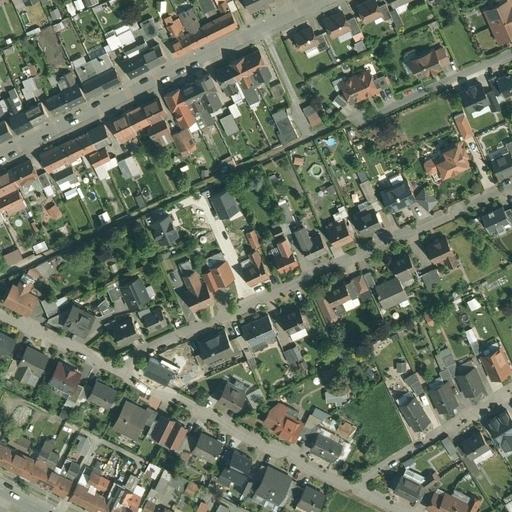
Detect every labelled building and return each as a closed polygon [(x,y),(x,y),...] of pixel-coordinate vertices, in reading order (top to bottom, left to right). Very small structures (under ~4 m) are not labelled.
[(75,0),(68,2),(72,14),(78,12),(75,0)] [(75,0),(80,9),(87,6),(84,0),(75,0)] [(159,0),(160,9),(168,9),(168,0),(159,0)] [(212,0),(197,0),(203,12),(215,6),(212,0)] [(229,7),(225,0),(216,0),(222,11),(229,7)] [(246,0),(251,10),(268,3),(266,0),(246,0)] [(375,0),(366,0),(364,1),(364,2),(358,5),(366,21),(381,14),(382,13),(378,6),(375,0)] [(424,0),(417,0),(410,3),(413,12),(416,11),(415,9),(423,5),(424,7),(427,6),(424,0)] [(511,5),(509,0),(504,0),(493,5),(496,13),(488,16),(496,33),(503,29),(507,37),(511,34),(511,5)] [(389,10),(386,2),(378,6),(382,13),(381,14),(384,19),(392,16),(389,10)] [(52,10),(55,19),(63,15),(60,7),(52,10)] [(404,23),(396,7),(389,10),(392,16),(397,26),(404,23)] [(342,11),(325,19),(333,36),(343,31),(343,30),(349,27),(350,27),(346,20),(342,11)] [(231,12),(203,25),(209,38),(210,38),(238,24),(231,12)] [(198,22),(194,13),(187,16),(192,25),(198,22)] [(152,16),(140,22),(148,38),(160,32),(152,16)] [(192,25),(187,16),(182,18),(187,28),(192,25)] [(354,16),(346,20),(350,27),(349,27),(353,34),(361,30),(354,16)] [(183,30),(178,18),(173,20),(174,22),(179,32),(183,30)] [(174,22),(168,25),(173,35),(179,32),(174,22)] [(203,25),(187,33),(193,46),(209,38),(203,25)] [(311,27),(305,29),(304,29),(301,30),(301,32),(295,34),(302,49),(315,42),(318,41),(316,36),(311,27)] [(361,30),(353,34),(355,40),(364,36),(361,30)] [(329,46),(322,32),(316,36),(318,41),(315,42),(319,50),(329,46)] [(115,33),(107,37),(112,49),(121,44),(115,33)] [(187,33),(171,41),(177,54),(193,46),(187,33)] [(147,44),(143,34),(135,38),(140,48),(147,44)] [(135,38),(127,42),(132,51),(140,48),(135,38)] [(360,48),(368,46),(366,39),(358,42),(360,48)] [(159,43),(142,52),(148,66),(149,66),(166,58),(159,43)] [(443,47),(435,50),(441,64),(449,61),(443,47)] [(140,48),(132,51),(134,56),(142,52),(140,48)] [(259,49),(245,56),(244,56),(230,63),(237,78),(240,77),(248,73),(255,70),(263,66),(266,64),(259,49)] [(434,49),(427,53),(425,52),(418,55),(417,57),(412,59),(411,61),(414,67),(416,67),(419,76),(427,72),(429,73),(442,67),(441,64),(435,50),(434,49)] [(107,51),(91,58),(105,87),(121,80),(107,51)] [(134,56),(124,61),(131,74),(148,66),(142,52),(134,56)] [(91,58),(75,66),(89,95),(105,87),(91,58)] [(28,75),(39,71),(36,62),(25,66),(28,75)] [(230,63),(215,70),(222,85),(234,80),(237,78),(230,63)] [(263,66),(255,70),(259,79),(267,75),(263,66)] [(511,70),(509,72),(510,74),(507,75),(506,73),(497,77),(496,78),(502,91),(504,96),(511,92),(511,70)] [(75,81),(70,71),(62,75),(67,85),(68,85),(75,81)] [(369,72),(364,74),(363,71),(355,75),(364,96),(367,95),(367,94),(377,90),(376,88),(373,79),(373,77),(373,75),(370,74),(369,72)] [(209,73),(194,80),(180,87),(187,102),(199,97),(201,95),(203,98),(206,104),(208,109),(221,103),(214,90),(217,88),(209,73)] [(248,73),(240,77),(244,86),(247,84),(251,82),(253,82),(250,76),(248,73)] [(384,74),(373,79),(376,88),(380,86),(382,89),(389,85),(384,74)] [(502,91),(496,78),(497,77),(496,74),(488,78),(494,90),(495,94),(502,91)] [(38,87),(32,75),(22,79),(28,92),(38,87)] [(62,75),(58,77),(63,91),(69,88),(68,85),(67,85),(62,75)] [(364,96),(355,75),(346,79),(347,82),(342,84),(343,87),(343,89),(343,90),(346,91),(346,92),(350,101),(350,102),(361,97),(362,98),(364,96)] [(234,80),(226,84),(230,92),(238,89),(234,80)] [(281,82),(270,87),(275,97),(286,92),(281,82)] [(486,93),(482,82),(460,91),(469,112),(488,104),(491,103),(486,93)] [(63,91),(69,105),(85,97),(78,84),(76,84),(69,88),(63,91)] [(180,87),(165,94),(173,110),(175,109),(183,125),(195,118),(193,114),(187,102),(180,87)] [(494,90),(486,93),(491,103),(488,104),(492,112),(501,108),(495,94),(494,90)] [(63,91),(47,99),(54,112),(69,105),(63,91)] [(341,95),(338,93),(334,99),(343,107),(348,102),(350,101),(346,92),(341,95)] [(23,106),(17,93),(12,96),(13,99),(14,99),(18,109),(23,106)] [(244,93),(235,97),(242,111),(251,107),(244,93)] [(158,97),(142,105),(150,120),(166,112),(158,97)] [(187,102),(193,114),(196,112),(195,109),(203,106),(200,99),(199,97),(187,102)] [(5,98),(0,100),(0,101),(5,110),(10,108),(5,98)] [(13,99),(7,102),(12,112),(18,109),(14,99),(13,99)] [(41,101),(26,109),(33,123),(48,115),(41,101)] [(316,101),(303,107),(307,115),(319,109),(316,101)] [(142,105),(127,112),(135,127),(150,120),(142,105)] [(233,114),(228,105),(224,107),(228,116),(232,125),(236,122),(232,114),(233,114)] [(26,109),(11,117),(17,130),(33,123),(26,109)] [(209,109),(203,112),(205,116),(203,117),(207,125),(215,121),(209,109)] [(316,111),(307,115),(312,126),(321,121),(316,111)] [(127,112),(111,120),(120,140),(137,132),(135,127),(127,112)] [(412,113),(405,117),(408,123),(415,120),(412,113)] [(288,115),(275,121),(286,142),(298,136),(288,115)] [(466,116),(456,120),(463,135),(472,131),(466,116)] [(164,118),(154,124),(159,134),(169,129),(164,118)] [(5,120),(0,121),(0,138),(11,133),(5,120)] [(104,124),(88,131),(95,146),(111,139),(104,124)] [(154,124),(147,127),(152,137),(159,134),(154,124)] [(186,127),(179,130),(187,147),(194,143),(186,127)] [(179,130),(172,134),(180,150),(187,147),(179,130)] [(88,131),(73,139),(80,154),(95,146),(88,131)] [(73,139),(57,146),(64,161),(80,154),(73,139)] [(454,154),(447,157),(447,156),(438,160),(437,159),(436,159),(435,157),(427,161),(426,162),(426,163),(426,164),(426,165),(429,170),(430,171),(431,171),(432,171),(433,171),(433,170),(439,167),(443,176),(469,164),(458,141),(450,145),(454,154)] [(64,161),(57,146),(42,153),(49,168),(64,161)] [(110,157),(106,147),(98,150),(103,161),(110,157)] [(98,150),(90,155),(95,165),(103,161),(98,150)] [(509,151),(491,159),(499,176),(511,170),(511,156),(510,151),(509,151)] [(139,170),(132,154),(125,157),(130,169),(132,173),(139,170)] [(125,157),(117,160),(123,172),(130,169),(125,157)] [(30,159),(11,168),(19,183),(37,174),(38,174),(30,159)] [(103,161),(95,165),(98,174),(104,171),(107,177),(110,175),(103,161)] [(71,163),(63,167),(68,178),(76,174),(71,163)] [(63,167),(54,172),(59,182),(68,178),(63,167)] [(11,168),(0,173),(0,191),(19,183),(11,168)] [(51,182),(45,170),(38,174),(37,174),(43,186),(51,182)] [(368,178),(360,182),(364,190),(371,186),(372,186),(368,178)] [(407,179),(381,191),(390,210),(415,198),(416,198),(416,197),(407,179)] [(51,182),(43,186),(48,195),(55,192),(51,182)] [(78,186),(67,191),(70,197),(81,192),(78,186)] [(211,194),(221,217),(239,209),(228,186),(211,194)] [(371,186),(364,190),(370,202),(377,198),(371,186)] [(424,187),(416,197),(416,198),(415,198),(428,210),(438,199),(424,187)] [(18,189),(1,197),(6,207),(23,199),(18,189)] [(144,192),(137,195),(142,206),(148,204),(144,192)] [(377,198),(370,202),(373,208),(374,208),(375,211),(382,208),(378,198),(377,198)] [(49,208),(55,218),(64,212),(58,202),(49,208)] [(502,205),(493,209),(492,208),(488,211),(482,214),(488,228),(488,227),(489,230),(497,226),(498,230),(505,227),(504,224),(509,221),(510,221),(505,210),(502,205)] [(288,206),(281,209),(286,220),(287,222),(294,219),(288,206)] [(168,208),(150,216),(161,242),(180,234),(168,208)] [(373,208),(362,214),(361,211),(354,214),(363,233),(382,224),(375,211),(374,208),(373,208)] [(63,219),(46,227),(48,232),(66,225),(63,219)] [(286,220),(279,223),(281,226),(284,232),(283,232),(285,235),(291,232),(287,222),(286,220)] [(345,220),(338,223),(336,220),(326,225),(335,245),(353,237),(345,220)] [(321,235),(311,239),(303,221),(294,225),(309,258),(327,250),(321,235)] [(281,226),(273,230),(275,235),(283,232),(284,232),(281,226)] [(260,244),(254,229),(247,232),(253,247),(260,244)] [(446,236),(427,245),(434,261),(444,256),(449,267),(457,263),(453,252),(446,236)] [(286,238),(278,241),(283,252),(275,256),(281,270),(298,263),(292,248),(291,249),(286,238)] [(47,239),(35,244),(38,252),(50,248),(47,239)] [(12,252),(4,256),(9,266),(16,263),(15,261),(23,257),(18,248),(12,251),(12,252)] [(253,263),(243,268),(250,284),(269,276),(262,259),(261,260),(256,249),(249,252),(253,263)] [(409,253),(391,261),(398,276),(400,280),(412,275),(410,270),(415,268),(409,253)] [(40,265),(46,275),(57,268),(50,258),(40,265)] [(189,259),(179,264),(183,275),(194,270),(189,259)] [(226,260),(209,267),(210,270),(217,285),(221,283),(233,277),(226,260)] [(435,268),(428,271),(433,283),(440,280),(435,268)] [(40,274),(30,269),(27,274),(34,278),(38,279),(40,274)] [(194,270),(183,275),(190,289),(201,285),(194,270)] [(210,270),(202,273),(206,282),(209,290),(221,285),(221,283),(217,285),(210,270)] [(376,283),(370,271),(363,274),(369,286),(376,283)] [(428,271),(421,274),(427,286),(433,283),(428,271)] [(18,284),(13,281),(3,300),(27,313),(37,294),(28,289),(34,278),(27,274),(24,272),(18,284)] [(361,275),(354,278),(360,291),(367,288),(361,275)] [(398,276),(376,286),(379,291),(378,292),(385,306),(399,299),(398,296),(406,293),(400,280),(398,276)] [(121,285),(125,293),(131,306),(148,298),(139,277),(121,285)] [(360,291),(354,278),(351,280),(358,296),(361,294),(360,291)] [(351,280),(316,295),(329,323),(336,320),(337,313),(346,309),(361,302),(358,296),(351,280)] [(190,289),(185,292),(194,310),(214,301),(209,290),(206,282),(201,285),(190,289)] [(120,283),(108,289),(112,301),(120,297),(120,295),(125,293),(121,285),(120,283)] [(52,295),(41,300),(44,306),(55,301),(52,295)] [(478,296),(469,301),(473,310),(482,305),(478,296)] [(106,315),(116,309),(110,298),(99,304),(106,315)] [(55,301),(44,306),(47,312),(58,307),(55,301)] [(58,307),(47,312),(49,317),(60,312),(58,307)] [(70,310),(68,309),(68,308),(60,312),(49,317),(48,320),(62,327),(64,323),(85,333),(95,314),(81,307),(80,310),(72,307),(70,310)] [(299,307),(281,316),(289,332),(307,324),(299,307)] [(161,308),(151,313),(151,314),(146,317),(145,316),(144,316),(151,330),(167,322),(161,308)] [(268,315),(243,326),(251,344),(276,333),(268,315)] [(118,323),(114,325),(114,326),(121,343),(123,342),(123,343),(129,340),(128,339),(140,334),(132,317),(118,323)] [(116,318),(105,323),(108,329),(114,326),(114,325),(118,323),(116,318)] [(225,330),(199,341),(210,366),(211,365),(210,363),(235,352),(229,340),(225,330)] [(0,353),(7,357),(15,340),(6,336),(0,332),(0,353)] [(474,333),(467,336),(470,342),(477,339),(474,333)] [(237,336),(229,340),(235,352),(243,348),(242,347),(237,336)] [(477,339),(470,342),(475,354),(482,351),(477,339)] [(249,344),(242,347),(243,348),(248,359),(254,356),(249,344)] [(296,345),(290,348),(295,360),(302,357),(296,345)] [(20,361),(18,364),(20,365),(16,374),(15,375),(25,380),(31,369),(39,374),(48,356),(27,346),(20,361)] [(499,347),(482,355),(493,378),(510,370),(499,347)] [(170,350),(163,353),(166,358),(172,356),(170,350)] [(201,352),(195,355),(200,367),(207,364),(201,352)] [(169,365),(151,356),(144,371),(162,380),(167,382),(173,370),(168,368),(169,365)] [(20,361),(13,358),(8,369),(12,371),(16,374),(20,365),(18,364),(20,361)] [(307,360),(300,362),(302,370),(309,368),(307,360)] [(58,361),(47,381),(70,393),(81,372),(58,361)] [(323,372),(330,384),(348,373),(340,361),(323,372)] [(399,361),(399,371),(409,371),(408,361),(399,361)] [(455,361),(446,365),(447,367),(452,377),(457,374),(460,372),(455,361)] [(460,372),(457,374),(466,395),(483,387),(474,366),(460,372)] [(447,367),(439,371),(445,385),(448,383),(449,386),(455,383),(452,377),(447,367)] [(424,390),(419,378),(411,383),(417,394),(424,390)] [(116,391),(96,381),(93,387),(88,397),(89,397),(108,407),(116,391)] [(85,383),(80,394),(88,399),(89,397),(88,397),(93,387),(85,383)] [(445,385),(431,391),(440,411),(457,403),(449,386),(448,383),(445,385)] [(245,394),(226,384),(218,400),(227,405),(227,403),(238,408),(245,394)] [(329,403),(349,401),(348,389),(328,390),(329,403)] [(264,394),(250,401),(254,408),(267,401),(264,394)] [(430,419),(415,395),(400,405),(415,429),(430,419)] [(145,411),(126,402),(114,426),(134,435),(141,421),(146,412),(145,411)] [(302,423),(283,413),(286,407),(278,403),(271,407),(264,421),(276,427),(274,430),(294,439),(296,433),(301,423),(302,423)] [(147,406),(145,411),(146,412),(141,421),(145,423),(147,420),(152,423),(154,419),(158,411),(147,406)] [(330,415),(315,408),(312,414),(323,420),(330,415)] [(511,418),(507,409),(488,421),(501,442),(511,435),(511,418)] [(310,413),(304,425),(301,423),(296,433),(305,438),(310,428),(316,424),(323,420),(312,414),(310,413)] [(159,422),(153,434),(154,434),(158,436),(158,439),(157,441),(163,444),(175,420),(170,418),(168,418),(162,416),(159,422)] [(152,423),(146,435),(152,438),(154,434),(153,434),(159,422),(154,419),(152,423)] [(175,420),(163,444),(169,447),(170,445),(173,444),(176,446),(177,446),(183,434),(186,428),(181,425),(180,422),(175,420)] [(344,425),(332,420),(329,426),(346,434),(351,425),(345,422),(344,425)] [(310,428),(305,438),(312,441),(319,426),(316,424),(310,428)] [(351,425),(346,434),(351,437),(356,427),(351,425)] [(21,435),(13,431),(8,441),(16,445),(21,435)] [(480,431),(462,442),(468,452),(471,457),(489,446),(480,431)] [(342,443),(319,432),(311,448),(333,459),(342,443)] [(222,443),(201,433),(198,438),(193,450),(204,456),(205,454),(213,458),(212,460),(213,460),(222,443)] [(183,434),(177,446),(176,446),(174,450),(180,453),(184,446),(188,437),(183,434)] [(188,437),(184,446),(193,450),(198,438),(190,434),(188,437)] [(30,440),(21,435),(16,445),(25,450),(30,440)] [(83,436),(77,450),(80,452),(87,438),(83,436)] [(80,452),(85,455),(90,445),(88,437),(87,438),(80,452)] [(14,450),(0,442),(0,461),(7,465),(14,450)] [(468,452),(462,442),(455,446),(462,457),(467,454),(466,453),(468,452)] [(43,446),(38,456),(46,460),(51,450),(43,446)] [(29,457),(14,450),(7,465),(22,472),(29,457)] [(60,454),(51,450),(46,460),(55,465),(60,454)] [(230,459),(232,460),(230,464),(226,462),(220,474),(240,484),(241,484),(244,477),(247,472),(243,470),(245,466),(248,468),(252,459),(234,450),(230,459)] [(415,456),(406,461),(408,466),(418,461),(415,456)] [(29,457),(22,472),(37,480),(44,465),(29,457)] [(66,458),(59,472),(60,472),(59,473),(59,472),(52,487),(65,494),(73,479),(75,475),(67,471),(72,461),(66,458)] [(80,465),(72,461),(67,471),(75,475),(80,465)] [(146,473),(158,478),(163,466),(151,461),(146,473)] [(262,464),(256,475),(259,477),(260,477),(261,475),(263,476),(268,467),(262,464)] [(44,465),(37,480),(52,487),(59,472),(44,465)] [(256,490),(255,491),(267,497),(279,472),(268,466),(256,490)] [(165,468),(162,474),(155,489),(163,493),(173,473),(165,468)] [(101,475),(92,471),(87,481),(95,485),(101,475)] [(279,472),(267,497),(278,503),(285,490),(291,478),(279,472)] [(431,473),(421,480),(427,487),(430,485),(437,480),(431,473)] [(109,479),(101,475),(95,485),(104,489),(109,479)] [(253,482),(247,493),(253,496),(255,491),(256,490),(253,488),(259,477),(256,475),(253,482)] [(420,483),(402,475),(395,490),(412,499),(414,497),(420,484),(420,483)] [(253,482),(244,477),(241,484),(240,484),(238,489),(247,493),(253,482)] [(291,478),(285,490),(291,493),(295,484),(297,481),(291,478)] [(421,480),(420,483),(420,484),(414,497),(420,500),(427,490),(428,488),(427,487),(421,480)] [(437,480),(430,485),(428,488),(427,490),(434,494),(434,492),(435,493),(440,483),(437,480)] [(188,493),(198,495),(202,483),(191,481),(188,493)] [(93,490),(78,482),(70,497),(86,504),(93,490)] [(304,489),(295,484),(291,493),(289,496),(298,501),(304,489)] [(325,495),(306,485),(304,489),(298,501),(297,503),(316,511),(325,495)] [(133,491),(124,487),(119,497),(128,501),(133,491)] [(108,497),(93,490),(86,504),(101,511),(108,497)] [(141,496),(133,491),(128,501),(136,506),(141,496)] [(435,493),(434,492),(434,494),(427,507),(437,511),(463,511),(464,510),(467,504),(467,503),(445,493),(443,497),(435,493)] [(511,492),(503,498),(506,503),(511,499),(511,492)] [(474,511),(480,500),(471,495),(467,503),(467,504),(464,510),(469,511),(474,511)] [(119,511),(123,505),(108,497),(101,511),(100,511),(119,511)] [(148,499),(143,509),(148,511),(150,511),(155,503),(148,499)] [(202,511),(208,511),(212,503),(204,500),(200,511),(202,511)] [(220,503),(215,511),(224,511),(227,506),(220,503)]
